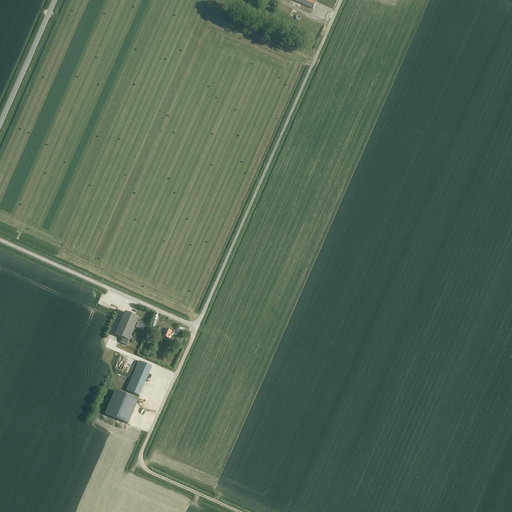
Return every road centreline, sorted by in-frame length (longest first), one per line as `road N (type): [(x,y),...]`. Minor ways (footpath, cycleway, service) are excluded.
road 1 (unclassified): [(198,323),(340,0)]
road 2 (unclassified): [(198,323),(0,240)]
road 3 (unclassified): [(0,110),(49,0)]
